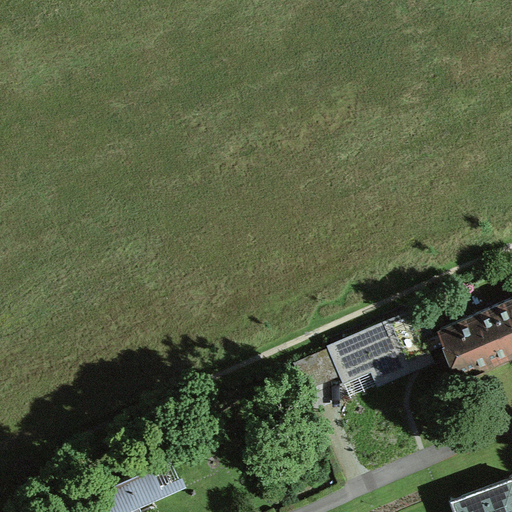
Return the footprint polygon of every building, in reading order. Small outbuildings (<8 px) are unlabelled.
[(511,296),(506,299),(439,328),(458,376),(511,352),(511,296)] [(405,372),(434,359),(412,307),(328,343),(344,380),(357,375),(399,357),(405,372)] [(244,412),(239,403),(219,412),(226,426),(238,421),(235,416),(244,412)] [(136,511),(141,510),(137,501),(167,488),(156,464),(171,457),(171,456),(73,499),(74,501),(79,498),(85,511),(136,511)] [(456,511),(511,511),(511,473),(451,496),(456,511)]
